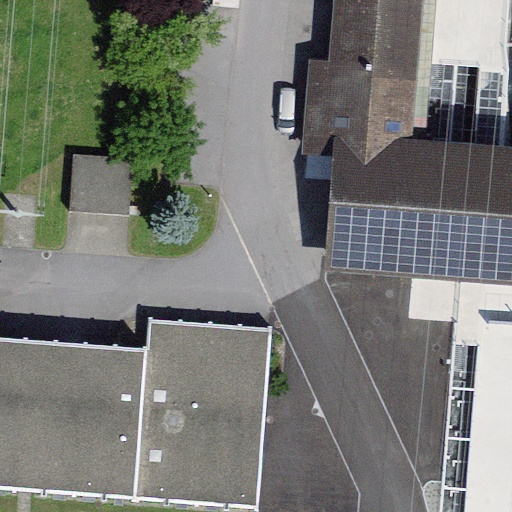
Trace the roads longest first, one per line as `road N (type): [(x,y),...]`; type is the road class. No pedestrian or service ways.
road 1 (unclassified): [(275,0),(260,195),(401,511)]
road 2 (unknown): [(293,270),(255,284),(202,286),(0,273)]
